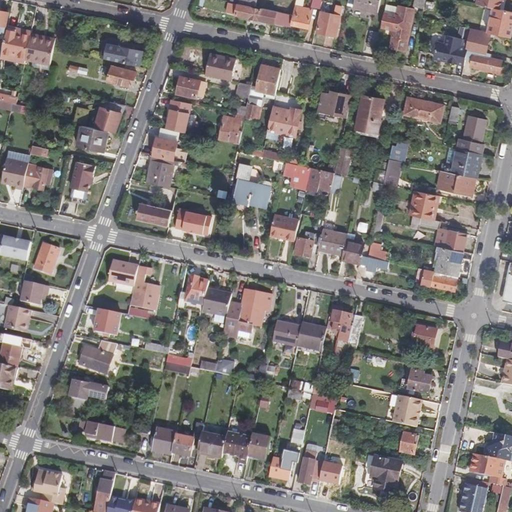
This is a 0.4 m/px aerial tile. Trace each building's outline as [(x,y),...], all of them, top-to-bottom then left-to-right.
[(235,0),(234,5),(251,9),(252,2),(251,1),(251,0),(235,0)] [(292,0),(288,17),(287,25),(297,27),(304,29),(308,11),(298,9),(300,0),(292,0)] [(308,7),(316,9),(317,0),(309,0),(309,6),(308,7)] [(377,0),(351,0),(350,10),(361,12),(374,15),(377,0)] [(412,0),(411,8),(420,10),(421,0),(412,0)] [(474,0),(473,5),(491,9),(496,10),(499,1),(497,0),(474,0)] [(259,23),(286,29),(287,25),(288,17),(257,10),(257,12),(228,5),(226,14),(231,15),(230,17),(259,23)] [(394,16),(396,8),(383,5),(381,13),(394,16)] [(381,13),(377,31),(390,33),(386,51),(391,52),(397,53),(401,54),(402,54),(412,10),(396,7),(396,8),(394,16),(381,13)] [(510,23),(511,16),(511,13),(496,10),(491,9),(485,33),(487,34),(507,38),(510,23)] [(321,36),(332,38),(336,18),(317,14),(312,34),(321,36)] [(14,28),(4,26),(0,45),(0,60),(21,65),(22,60),(28,35),(28,31),(14,28)] [(63,28),(55,26),(52,40),(60,42),(63,28)] [(466,40),(464,49),(483,53),(485,42),(487,34),(485,33),(468,29),(466,40)] [(42,38),(28,35),(22,60),(46,65),(52,40),(42,38)] [(464,49),(466,40),(443,35),(441,43),(433,42),(430,57),(431,57),(432,59),(438,61),(440,59),(445,60),(444,62),(449,63),(460,66),(462,59),(464,49)] [(116,63),(136,67),(137,60),(139,53),(106,47),(104,55),(114,57),(114,59),(116,60),(116,63)] [(483,53),(464,49),(462,59),(468,60),(466,67),(496,73),(499,61),(486,58),(487,54),(483,53)] [(200,66),(202,56),(197,55),(197,54),(187,52),(185,62),(200,66)] [(207,58),(203,78),(228,83),(233,60),(227,59),(223,58),(222,61),(207,58)] [(62,72),(84,77),(85,71),(63,67),(62,72)] [(105,83),(130,88),(131,81),(133,73),(108,67),(105,83)] [(259,68),(256,83),(254,90),(261,92),(272,94),(278,69),(272,68),(267,67),(267,69),(259,68)] [(199,98),(202,83),(178,78),(176,85),(174,94),(194,99),(194,97),(199,98)] [(256,83),(249,82),(248,86),(246,98),(244,106),(253,108),(257,109),(261,92),(254,90),(256,83)] [(246,98),(248,86),(236,84),(233,95),(246,98)] [(343,119),(348,96),(343,95),(336,93),(335,97),(326,95),(319,93),(315,113),(343,119)] [(13,104),(14,98),(0,94),(0,101),(8,103),(13,104)] [(284,97),(272,94),(264,131),(293,137),(300,103),(293,101),(284,99),(284,97)] [(375,134),(382,101),(370,99),(359,97),(353,129),(375,134)] [(192,104),(172,99),(170,109),(171,109),(167,129),(186,133),(192,104)] [(401,116),(437,124),(440,106),(422,102),(405,99),(401,116)] [(0,109),(7,111),(7,110),(8,103),(0,101),(0,109)] [(117,117),(120,106),(101,101),(93,127),(113,132),(117,117)] [(18,105),(13,104),(8,103),(7,110),(16,112),(18,105)] [(242,114),(244,106),(236,104),(234,114),(242,116),(242,114)] [(253,108),(244,106),(242,114),(251,116),(253,108)] [(456,110),(448,108),(445,125),(453,126),(456,110)] [(73,122),(83,124),(85,111),(76,109),(73,122)] [(456,141),(454,149),(481,155),(483,146),(478,145),(480,135),(483,122),(467,118),(462,142),(456,141)] [(104,142),(106,132),(78,126),(74,147),(101,153),(104,142)] [(151,146),(149,157),(169,161),(173,142),(153,138),(151,146)] [(38,157),(40,149),(30,146),(28,154),(38,157)] [(404,149),(389,146),(386,160),(399,162),(401,163),(404,149)] [(449,173),(454,149),(447,148),(443,164),(439,163),(438,171),(441,171),(449,173)] [(481,155),(454,149),(449,173),(472,178),(476,179),(478,168),(481,155)] [(338,150),(332,174),(343,177),(349,152),(338,150)] [(288,165),(289,158),(260,152),(259,159),(284,164),(288,165)] [(6,153),(5,160),(26,165),(28,157),(6,153)] [(169,161),(149,157),(146,170),(143,184),(164,188),(170,161),(169,161)] [(295,166),(297,160),(289,158),(288,165),(295,166)] [(12,189),(20,191),(21,187),(26,165),(5,160),(4,160),(0,177),(0,183),(6,185),(13,187),(12,189)] [(399,162),(386,160),(385,164),(381,185),(386,186),(393,188),(399,162)] [(381,185),(385,164),(378,162),(376,171),(373,170),(371,183),(373,183),(381,185)] [(308,169),(295,166),(288,165),(284,164),(282,170),(292,172),(294,172),(294,173),(298,174),(295,188),(304,190),(308,169)] [(26,165),(21,187),(31,189),(41,191),(43,184),(47,185),(49,177),(44,176),(46,170),(26,165)] [(69,191),(85,194),(87,186),(89,179),(92,180),(94,169),(75,165),(69,191)] [(239,204),(247,205),(247,204),(263,207),(267,185),(265,183),(261,182),(259,183),(258,186),(244,183),(247,169),(238,167),(230,202),(239,204)] [(332,174),(308,169),(304,190),(315,193),(315,190),(329,193),(332,177),(332,174)] [(472,178),(449,173),(441,171),(437,189),(451,192),(452,190),(468,194),(470,187),(472,178)] [(289,187),(295,188),(298,174),(294,173),(294,172),(292,172),(289,187)] [(332,177),(329,193),(328,194),(334,195),(338,178),(332,177)] [(379,192),(381,185),(373,183),(371,191),(379,193),(379,192)] [(435,205),(436,197),(412,192),(407,215),(409,216),(431,221),(435,205)] [(133,221),(165,228),(168,212),(137,205),(135,212),(133,221)] [(173,228),(206,236),(210,218),(185,212),(185,211),(177,209),(173,228)] [(382,210),(376,209),(370,233),(376,235),(382,210)] [(308,212),(307,217),(313,219),(321,221),(323,215),(308,212)] [(291,243),(296,222),(271,216),(266,237),(276,239),(291,243)] [(436,229),(437,222),(431,221),(409,216),(407,224),(416,226),(417,225),(435,229),(431,246),(439,248),(460,253),(464,235),(436,229)] [(321,221),(313,219),(311,230),(319,232),(320,226),(321,221)] [(319,232),(318,235),(315,250),(324,252),(340,256),(343,241),(344,236),(329,233),(330,228),(320,226),(319,232)] [(300,240),(294,239),(290,255),(294,256),(299,257),(300,253),(307,255),(314,256),(315,250),(318,235),(302,232),(300,240)] [(0,256),(24,261),(28,243),(13,240),(1,237),(0,243),(0,256)] [(361,245),(351,243),(343,241),(340,256),(338,261),(350,263),(357,265),(361,245)] [(371,252),(370,257),(384,260),(386,252),(378,250),(379,244),(370,242),(368,252),(371,252)] [(32,273),(48,277),(51,261),(54,250),(37,246),(32,273)] [(457,264),(460,253),(439,248),(433,273),(454,277),(457,264)] [(383,265),(384,262),(367,258),(365,267),(372,268),(379,270),(386,271),(387,266),(383,265)] [(132,283),(135,267),(110,262),(108,272),(106,283),(131,289),(132,283)] [(511,263),(509,263),(505,281),(501,297),(505,302),(511,303),(511,263)] [(15,273),(16,266),(9,264),(7,272),(15,273)] [(451,291),(454,277),(433,273),(415,268),(412,283),(432,287),(451,291)] [(22,274),(20,281),(22,281),(27,283),(29,276),(22,274)] [(204,290),(206,282),(202,281),(203,280),(195,278),(188,276),(183,301),(201,305),(204,290)] [(27,283),(22,281),(17,302),(36,306),(37,300),(38,295),(41,295),(43,296),(44,291),(45,287),(27,283)] [(142,285),(132,283),(131,289),(127,305),(151,311),(154,296),(150,295),(152,287),(142,285)] [(215,292),(204,290),(201,305),(200,310),(224,315),(226,307),(228,295),(215,292)] [(238,309),(226,307),(224,315),(219,337),(233,340),(233,337),(246,339),(249,325),(257,327),(262,303),(266,304),(268,296),(251,292),(242,290),(238,309)] [(28,311),(5,306),(0,326),(20,331),(21,323),(25,324),(27,316),(28,311)] [(340,310),(328,308),(326,316),(329,317),(328,323),(331,324),(330,331),(333,331),(332,334),(335,335),(334,338),(337,338),(333,355),(343,357),(344,350),(351,317),(345,315),(339,314),(340,310)] [(122,316),(97,310),(95,318),(92,333),(116,338),(122,316)] [(141,315),(126,311),(125,316),(142,320),(142,317),(141,316),(141,315)] [(352,315),(351,317),(344,350),(353,352),(360,317),(352,315)] [(287,326),(274,323),(269,342),(293,348),(298,328),(287,326)] [(298,325),(298,328),(293,348),(318,353),(323,331),(315,329),(298,325)] [(411,345),(431,349),(433,340),(435,331),(415,327),(413,335),(411,334),(409,340),(412,341),(411,345)] [(76,367),(102,377),(109,356),(113,346),(98,343),(95,351),(83,347),(79,356),(76,367)] [(430,353),(431,349),(411,345),(409,344),(408,348),(430,353)] [(511,346),(501,344),(498,359),(507,361),(511,361),(511,346)] [(0,345),(0,366),(13,369),(15,360),(17,349),(0,345)] [(165,355),(166,350),(143,345),(141,350),(165,355)] [(184,361),(165,356),(164,362),(183,367),(188,368),(190,359),(185,358),(184,361)] [(231,364),(215,360),(212,373),(229,377),(231,364)] [(505,371),(502,385),(511,387),(511,361),(507,361),(505,371)] [(164,362),(162,371),(181,375),(183,367),(164,362)] [(212,373),(213,365),(199,362),(197,370),(212,373)] [(263,373),(264,367),(257,365),(255,372),(263,373)] [(11,375),(13,369),(0,366),(0,390),(5,392),(7,381),(10,382),(11,375)] [(272,368),(264,366),(264,367),(263,373),(260,383),(268,385),(272,368)] [(406,391),(426,395),(428,387),(430,378),(420,376),(421,374),(410,371),(408,379),(404,378),(403,382),(408,383),(406,391)] [(260,383),(263,373),(255,372),(254,376),(247,375),(246,380),(257,383),(260,383)] [(344,382),(356,385),(358,374),(350,372),(349,376),(345,375),(344,382)] [(242,380),(236,378),(234,385),(244,387),(243,389),(255,392),(257,383),(246,380),(242,380)] [(299,384),(286,381),(285,388),(309,394),(310,394),(311,388),(311,387),(299,384)] [(102,401),(105,389),(70,382),(68,392),(66,399),(67,399),(64,412),(81,415),(84,398),(102,401)] [(284,398),(296,401),(298,393),(285,390),(284,398)] [(419,413),(421,402),(398,396),(392,424),(415,429),(419,413)] [(315,399),(308,397),(306,410),(313,411),(314,403),(315,399)] [(265,411),(266,404),(257,403),(256,410),(265,411)] [(324,405),(314,403),(313,411),(323,413),(324,405)] [(476,425),(503,431),(505,423),(478,417),(476,425)] [(112,428),(76,420),(73,430),(82,432),(81,437),(100,441),(109,442),(112,428)] [(199,434),(201,426),(194,425),(190,439),(198,441),(199,434)] [(325,441),(331,442),(334,427),(328,426),(325,441)] [(112,428),(109,442),(119,445),(122,430),(112,428)] [(158,454),(169,456),(169,454),(173,435),(174,433),(154,429),(150,452),(158,454)] [(298,447),(301,433),(291,431),(288,444),(298,447)] [(235,463),(244,465),(245,457),(249,438),(225,433),(224,439),(220,455),(229,457),(236,458),(235,463)] [(398,452),(413,456),(414,451),(415,446),(412,446),(414,436),(402,433),(398,452)] [(198,441),(195,454),(203,456),(219,460),(220,455),(224,439),(199,434),(198,441)] [(173,435),(169,454),(175,455),(186,458),(190,439),(173,435)] [(267,439),(250,435),(249,438),(245,457),(254,459),(262,461),(267,439)] [(511,439),(507,438),(492,435),(490,442),(489,447),(483,449),(481,458),(503,463),(511,465),(511,458),(511,439)] [(287,447),(285,457),(298,460),(300,450),(287,447)] [(481,458),(472,456),(470,464),(469,469),(474,470),(474,474),(489,477),(487,484),(488,484),(501,487),(503,488),(504,481),(499,480),(503,463),(481,458)] [(281,461),(270,459),(266,477),(275,479),(286,482),(291,459),(282,457),(281,461)] [(399,464),(372,458),(367,479),(363,478),(361,488),(377,492),(376,497),(383,499),(384,493),(392,495),(395,481),(399,464)] [(317,480),(320,465),(301,461),(296,484),(299,485),(306,486),(308,478),(317,480)] [(55,492),(59,476),(35,471),(30,493),(49,498),(48,504),(59,507),(62,494),(55,492)] [(105,511),(108,499),(114,474),(109,473),(102,472),(101,479),(99,479),(91,511),(105,511)] [(487,484),(466,480),(463,495),(459,511),(481,511),(488,484),(487,484)] [(498,495),(499,488),(490,486),(489,493),(498,495)] [(503,511),(508,489),(503,488),(501,487),(495,511),(503,511)] [(131,511),(133,503),(124,501),(124,502),(116,501),(115,499),(110,498),(108,499),(105,511),(131,511)] [(45,511),(48,504),(26,499),(23,511),(45,511)] [(138,500),(134,499),(133,503),(131,511),(156,511),(158,507),(142,504),(143,501),(138,500)]
